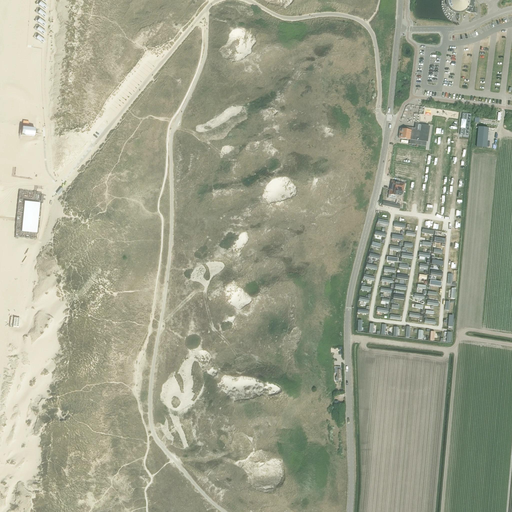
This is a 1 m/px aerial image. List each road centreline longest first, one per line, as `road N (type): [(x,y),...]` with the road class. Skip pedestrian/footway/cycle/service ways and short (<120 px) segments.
road 1 (tertiary): [(350,511),(348,307),(385,143),(398,29)]
road 2 (track): [(457,327),(473,151),(498,153),(500,131)]
road 3 (track): [(347,338),(446,350),(457,336),(511,344)]
road 4 (track): [(441,511),(453,346)]
